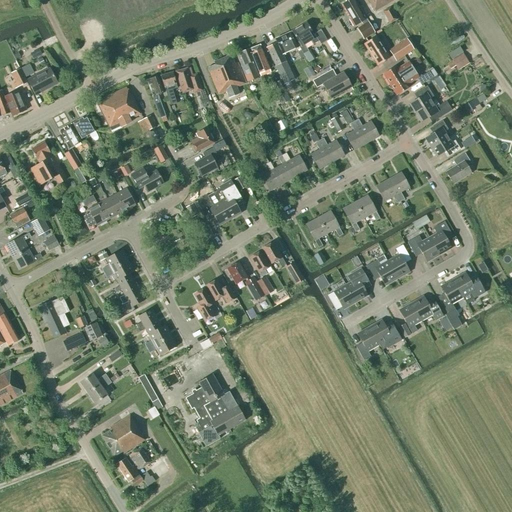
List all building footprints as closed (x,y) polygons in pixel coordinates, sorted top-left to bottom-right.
[(91,13),(100,9),(95,0),(86,0),(85,1),(84,0),(83,0),(73,5),(80,20),(92,14),(91,13)] [(119,18),(110,1),(101,5),(98,0),(95,0),(100,9),(107,23),(119,18)] [(119,18),(134,10),(129,0),(111,0),(110,1),(119,18)] [(129,0),(134,10),(146,5),(144,0),(129,0)] [(355,5),(351,0),(349,0),(343,4),(347,11),(346,11),(355,26),(361,22),(363,25),(357,29),(363,40),(374,33),(357,4),(355,5)] [(367,0),(375,12),(395,0),(367,0)] [(390,24),(397,20),(390,7),(382,11),(390,24)] [(314,36),(306,23),(291,32),(298,45),(303,55),(304,54),(308,52),(304,45),(311,41),(313,45),(319,42),(320,45),(326,41),(321,32),(314,36)] [(284,85),(294,80),(283,56),(286,54),(285,53),(297,48),(290,33),(275,40),(276,43),(266,48),(284,85)] [(376,37),(364,45),(377,66),(390,58),(376,37)] [(395,61),(413,50),(406,39),(388,50),(395,61)] [(249,50),(253,59),(260,77),(270,73),(259,46),(249,50)] [(459,47),(448,54),(452,61),(461,55),(463,54),(462,53),(463,53),(459,47)] [(251,60),(253,59),(249,50),(236,55),(237,58),(239,63),(247,82),(258,77),(251,60)] [(39,51),(31,55),(33,59),(42,55),(39,51)] [(308,62),(308,63),(313,60),(308,52),(304,54),(303,55),(308,62)] [(458,70),(469,63),(463,54),(461,55),(452,61),(447,64),(451,70),(456,67),(458,70)] [(239,63),(237,58),(233,60),(231,56),(230,56),(228,55),(226,56),(225,58),(213,63),(215,65),(207,68),(218,95),(245,84),(237,64),(239,63)] [(412,61),(416,67),(421,63),(417,58),(412,61)] [(389,86),(402,78),(408,73),(414,70),(409,64),(397,71),(395,67),(383,75),(389,86)] [(331,70),(329,67),(315,74),(317,78),(312,81),(316,89),(323,85),(331,99),(351,88),(343,73),(336,77),(332,70),(331,70)] [(26,83),(20,69),(11,73),(17,87),(15,88),(15,89),(27,83),(26,83)] [(35,96),(57,84),(49,69),(27,81),(35,96)] [(193,79),(190,69),(187,70),(187,69),(175,72),(182,94),(193,91),(194,94),(201,92),(197,78),(193,79)] [(402,78),(389,86),(396,96),(409,89),(407,85),(418,78),(414,70),(408,73),(402,78)] [(423,84),(433,78),(429,72),(419,78),(423,84)] [(176,104),(172,90),(177,89),(172,73),(160,76),(167,98),(169,106),(176,104)] [(160,119),(165,117),(158,95),(163,93),(157,77),(146,80),(152,97),(160,119)] [(281,80),(276,82),(281,92),(286,90),(281,80)] [(274,82),(269,85),(274,96),(280,93),(274,82)] [(415,114),(432,103),(428,98),(432,95),(426,86),(416,93),(419,98),(409,104),(415,114)] [(130,96),(126,88),(105,98),(106,100),(97,104),(108,129),(109,128),(110,132),(120,127),(121,128),(130,123),(129,121),(140,115),(131,95),(130,96)] [(0,117),(10,113),(4,98),(1,90),(0,90),(0,117)] [(4,98),(10,113),(11,117),(26,111),(18,91),(4,98)] [(281,105),(290,100),(286,92),(276,97),(281,105)] [(199,98),(201,105),(208,103),(206,96),(200,98),(199,98)] [(468,113),(475,109),(474,107),(480,104),(476,98),(464,105),(468,113)] [(432,103),(415,114),(420,123),(431,116),(434,121),(444,115),(439,106),(435,100),(432,103)] [(346,111),(340,114),(346,125),(352,121),(346,111)] [(81,139),(96,131),(88,115),(73,124),(81,139)] [(146,132),(155,128),(150,117),(141,121),(146,132)] [(337,133),(344,129),(337,117),(330,121),(337,133)] [(283,119),(273,125),(274,125),(278,132),(287,127),(283,119)] [(354,122),(366,144),(379,137),(370,122),(362,127),(358,120),(354,122)] [(431,148),(448,137),(444,132),(448,130),(442,121),(432,128),(435,133),(425,139),(431,148)] [(354,151),(366,144),(354,122),(350,124),(354,131),(345,136),(354,151)] [(79,140),(71,125),(59,131),(68,146),(67,146),(69,149),(81,142),(79,140)] [(195,153),(214,143),(206,129),(199,133),(202,140),(191,146),(195,153)] [(154,141),(159,140),(155,131),(150,133),(154,141)] [(319,140),(315,134),(309,137),(313,144),(319,140)] [(448,137),(431,148),(436,157),(446,151),(449,156),(464,147),(458,138),(451,143),(448,137)] [(319,141),(331,163),(344,156),(336,141),(327,146),(323,139),(319,141)] [(319,170),(331,163),(319,141),(315,143),(319,150),(310,155),(319,170)] [(52,157),(51,156),(52,154),(50,151),(48,151),(44,143),(31,150),(39,165),(30,169),(39,186),(54,177),(58,185),(66,180),(53,157),(52,157)] [(161,147),(155,150),(161,162),(167,159),(161,147)] [(200,176),(216,168),(213,161),(218,158),(213,148),(202,154),(205,159),(194,165),(200,176)] [(74,171),(81,167),(72,150),(65,154),(74,171)] [(283,156),(295,178),(307,171),(298,156),(290,161),(286,154),(283,156)] [(453,185),(471,174),(466,166),(471,164),(465,154),(453,161),(456,166),(445,173),(453,185)] [(282,184),(295,178),(283,156),(278,158),(282,165),(274,169),(282,184)] [(282,184),(274,169),(273,170),(270,163),(266,165),(269,172),(261,177),(269,192),(282,184)] [(130,173),(126,165),(120,169),(124,176),(130,173)] [(19,178),(14,166),(10,168),(14,180),(19,178)] [(122,175),(118,170),(113,173),(116,178),(122,175)] [(145,178),(140,170),(131,175),(138,189),(144,186),(147,192),(163,184),(156,172),(145,178)] [(388,180),(400,202),(404,200),(400,193),(409,188),(401,173),(388,180)] [(239,191),(247,186),(240,176),(233,180),(239,191)] [(94,178),(88,181),(92,188),(97,185),(94,178)] [(396,204),(400,202),(388,180),(375,187),(384,202),(392,197),(396,204)] [(214,192),(220,203),(229,219),(240,213),(231,198),(237,195),(241,202),(242,202),(230,182),(214,192)] [(116,194),(125,211),(135,206),(126,189),(116,194)] [(229,219),(220,203),(214,192),(196,202),(208,221),(204,214),(210,211),(218,225),(229,219)] [(28,195),(27,193),(14,200),(16,202),(18,207),(31,200),(28,195)] [(116,216),(125,211),(116,194),(107,200),(116,216)] [(95,201),(92,196),(86,199),(88,205),(95,201)] [(355,202),(364,219),(371,215),(375,221),(379,219),(367,196),(355,202)] [(106,221),(116,216),(107,200),(97,205),(106,221)] [(355,223),(364,219),(355,202),(342,209),(355,233),(359,230),(355,223)] [(96,227),(106,221),(97,205),(88,210),(96,227)] [(192,205),(186,208),(192,218),(198,215),(192,205)] [(17,229),(30,222),(27,217),(23,210),(10,217),(14,224),(17,229)] [(317,218),(326,234),(335,230),(338,237),(343,235),(330,211),(317,218)] [(426,215),(418,220),(422,227),(430,222),(426,215)] [(38,236),(49,230),(42,218),(30,223),(38,236)] [(318,239),(326,234),(317,218),(305,225),(318,249),(322,246),(318,239)] [(429,238),(439,256),(451,249),(446,240),(452,236),(444,222),(433,228),(436,234),(429,238)] [(11,258),(28,249),(24,242),(31,238),(28,234),(22,237),(5,246),(11,258)] [(48,252),(59,246),(53,236),(43,242),(48,252)] [(418,236),(413,239),(407,243),(415,257),(421,254),(426,263),(439,256),(429,238),(422,242),(418,236)] [(286,265),(273,243),(262,250),(271,265),(277,261),(281,268),(286,265)] [(387,262),(397,279),(409,272),(404,264),(410,260),(402,246),(395,250),(399,255),(387,262)] [(28,249),(11,258),(18,271),(35,262),(42,258),(39,254),(32,257),(28,249)] [(103,273),(127,260),(121,251),(105,259),(109,265),(101,269),(103,273)] [(108,256),(105,252),(98,256),(100,261),(108,256)] [(261,277),(266,274),(264,271),(270,267),(261,252),(250,258),(261,277)] [(319,266),(326,262),(320,252),(313,256),(319,266)] [(117,281),(129,274),(133,272),(127,260),(103,273),(106,278),(113,274),(117,281)] [(380,266),(377,260),(365,267),(373,281),(380,278),(385,286),(397,279),(387,262),(380,266)] [(236,285),(248,279),(239,263),(227,269),(236,285)] [(294,281),(300,277),(293,264),(286,268),(294,281)] [(345,286),(355,303),(367,296),(362,287),(369,284),(361,269),(349,276),(352,282),(345,286)] [(453,280),(463,298),(470,294),(473,299),(484,293),(476,279),(470,282),(465,273),(453,280)] [(122,289),(134,283),(129,274),(117,281),(120,286),(114,289),(116,292),(122,289)] [(323,276),(314,281),(317,287),(326,282),(323,276)] [(265,296),(256,282),(254,277),(244,282),(255,301),(265,296)] [(256,282),(265,296),(273,291),(265,277),(256,282)] [(229,302),(217,280),(205,286),(214,302),(221,298),(225,305),(229,302)] [(450,305),(463,298),(453,280),(440,287),(450,305)] [(121,302),(139,292),(134,283),(122,289),(124,295),(119,298),(121,302)] [(343,310),(355,303),(345,286),(333,292),(343,310)] [(204,322),(215,316),(209,307),(214,304),(205,288),(193,295),(200,306),(196,308),(204,322)] [(139,292),(121,302),(123,305),(128,302),(132,308),(144,301),(139,292)] [(51,302),(38,307),(43,319),(45,318),(54,338),(65,333),(58,317),(69,312),(62,297),(51,302)] [(411,304),(421,321),(432,315),(436,320),(442,317),(434,302),(428,306),(423,297),(411,304)] [(260,312),(270,308),(267,301),(257,305),(260,312)] [(414,325),(421,321),(411,304),(399,311),(412,334),(417,331),(414,325)] [(138,329),(156,320),(151,310),(138,317),(141,322),(136,325),(138,329)] [(445,315),(449,322),(457,317),(459,316),(455,310),(447,314),(445,315)] [(4,314),(0,316),(0,332),(8,347),(19,341),(4,314)] [(83,316),(75,320),(79,328),(87,325),(83,316)] [(445,318),(438,322),(439,322),(441,327),(448,323),(445,318)] [(148,335),(160,328),(156,320),(138,329),(140,332),(145,329),(148,335)] [(369,327),(379,345),(391,339),(393,342),(400,338),(392,326),(386,329),(381,321),(369,327)] [(90,342),(101,336),(96,324),(84,329),(90,342)] [(404,338),(410,335),(404,324),(398,327),(404,338)] [(146,349),(170,336),(164,326),(160,328),(148,335),(151,341),(144,345),(146,349)] [(368,352),(379,345),(369,327),(357,334),(362,343),(356,347),(364,361),(370,357),(368,352)] [(86,343),(81,333),(62,342),(66,352),(86,343)] [(216,334),(209,338),(212,344),(219,340),(221,339),(218,333),(216,334)] [(170,336),(146,349),(149,353),(156,349),(160,356),(176,347),(170,336)] [(224,338),(229,349),(234,346),(229,336),(224,338)] [(102,349),(109,344),(104,337),(97,341),(102,349)] [(144,350),(140,342),(135,345),(134,343),(124,348),(130,358),(144,350)] [(112,363),(122,356),(118,350),(108,357),(112,363)] [(0,406),(23,394),(10,371),(0,376),(0,406)] [(87,393),(108,378),(105,374),(96,381),(92,374),(80,383),(87,393)] [(116,374),(110,379),(112,382),(119,378),(116,374)] [(156,410),(162,407),(144,375),(138,378),(156,410)] [(191,410),(193,408),(199,419),(195,421),(197,424),(194,425),(205,446),(219,439),(218,436),(245,421),(229,392),(224,395),(212,375),(198,383),(201,388),(196,391),(195,390),(191,391),(193,394),(185,398),(191,410)] [(108,378),(87,393),(95,404),(107,395),(103,389),(111,383),(108,378)] [(147,412),(153,421),(160,417),(154,408),(147,412)] [(123,454),(144,440),(129,416),(110,428),(111,430),(101,436),(114,457),(122,452),(123,454)] [(140,470),(151,463),(141,448),(129,456),(135,464),(140,470)] [(132,467),(126,458),(116,464),(128,482),(131,481),(135,486),(143,481),(133,466),(132,467)]
